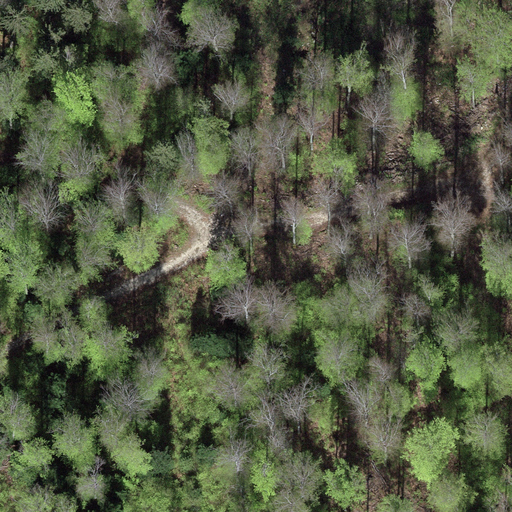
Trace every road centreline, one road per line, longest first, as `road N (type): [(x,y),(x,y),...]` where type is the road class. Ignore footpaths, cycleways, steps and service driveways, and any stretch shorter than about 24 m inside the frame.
road 1 (track): [(0,356),(160,273),(200,232),(195,214),(148,191),(0,155)]
road 2 (track): [(200,232),(296,219),(448,180),(495,153),(511,125)]
